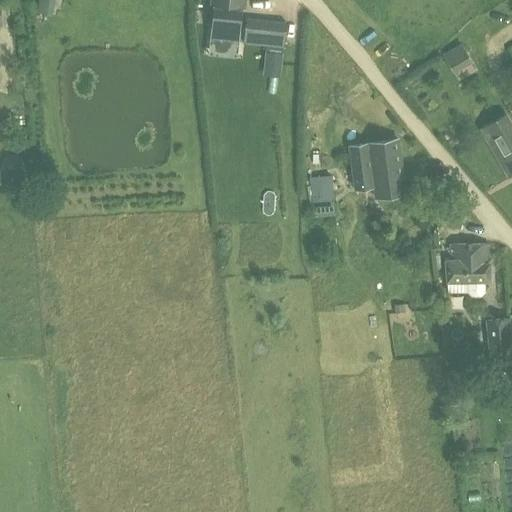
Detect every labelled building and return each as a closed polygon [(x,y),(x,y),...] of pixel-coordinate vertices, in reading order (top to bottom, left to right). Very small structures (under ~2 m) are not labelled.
[(55,1),(49,0),(40,0),(38,13),(52,16),(55,1)] [(242,7),(246,8),(246,0),(212,0),(212,5),(213,5),(211,24),(217,25),(216,39),(239,42),(242,7)] [(244,43),(284,47),(286,23),(246,19),(244,43)] [(441,57),(449,69),(465,58),(458,47),(441,57)] [(465,58),(449,69),(454,77),(470,66),(465,58)] [(511,175),(511,129),(503,115),(481,127),(510,177),(511,175)] [(350,146),(355,187),(373,185),(374,196),(406,191),(397,139),(350,146)] [(447,260),(447,282),(450,282),(489,281),(488,244),(449,245),(450,260),(447,260)] [(495,298),(476,298),(476,317),(494,318),(495,298)] [(511,353),(508,318),(485,321),(490,370),(511,367),(511,353)]
